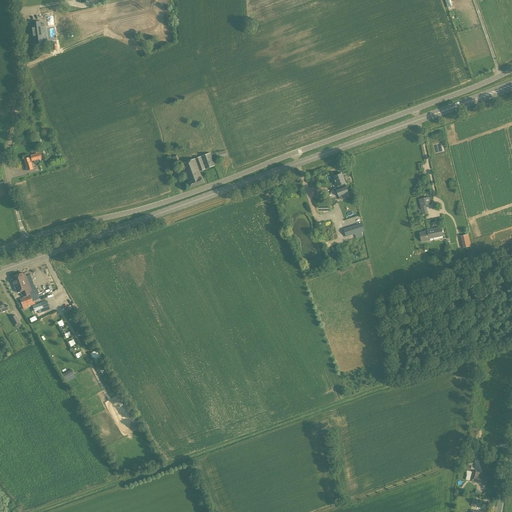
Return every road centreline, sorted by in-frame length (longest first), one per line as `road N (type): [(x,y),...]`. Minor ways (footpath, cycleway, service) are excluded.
road 1 (secondary): [(0,270),(511,86)]
road 2 (unclassified): [(24,240),(219,183),(511,69)]
road 3 (unclassified): [(24,240),(3,162),(23,103),(14,0)]
